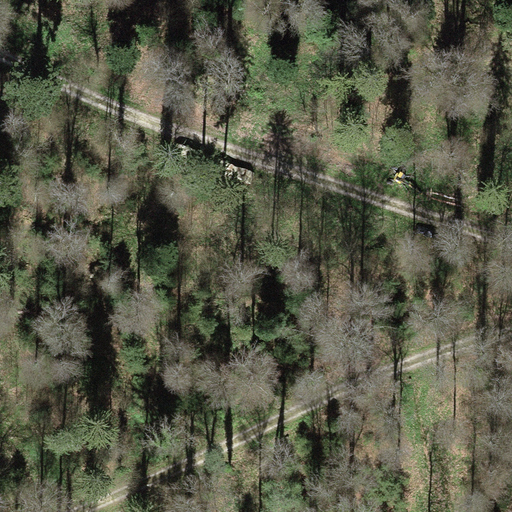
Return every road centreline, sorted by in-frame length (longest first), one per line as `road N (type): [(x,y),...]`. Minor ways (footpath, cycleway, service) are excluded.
road 1 (track): [(0,59),(142,133),(511,247)]
road 2 (track): [(70,511),(362,382),(511,327)]
